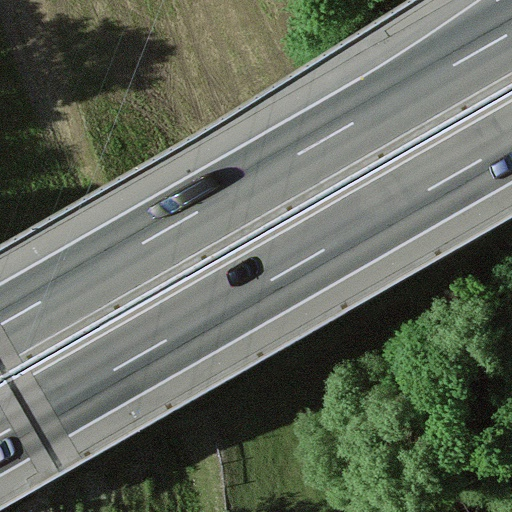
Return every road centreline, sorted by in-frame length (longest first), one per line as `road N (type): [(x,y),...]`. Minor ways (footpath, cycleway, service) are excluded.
road 1 (motorway): [(511,32),(0,326)]
road 2 (motorway): [(0,430),(511,138)]
